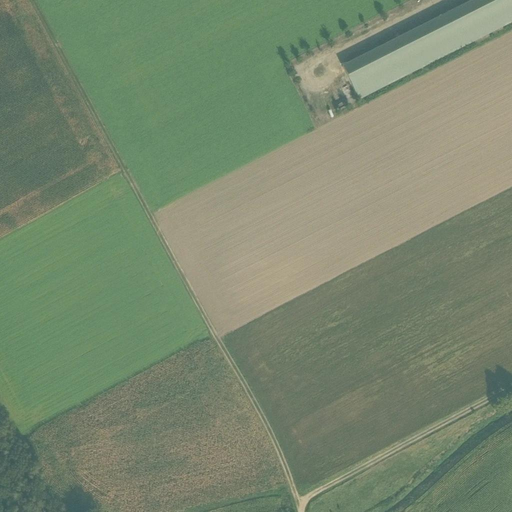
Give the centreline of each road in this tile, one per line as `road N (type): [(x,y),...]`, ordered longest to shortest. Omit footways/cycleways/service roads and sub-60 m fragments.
road 1 (track): [(297,503),(287,466),(29,0)]
road 2 (track): [(297,503),(511,390)]
